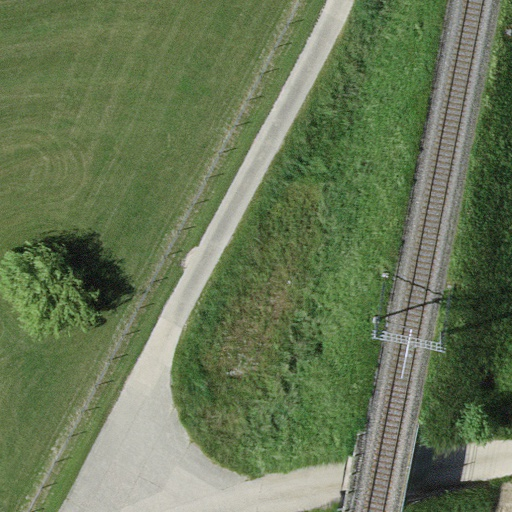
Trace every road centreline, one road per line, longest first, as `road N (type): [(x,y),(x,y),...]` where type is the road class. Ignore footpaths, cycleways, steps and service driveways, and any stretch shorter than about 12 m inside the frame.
road 1 (track): [(339,0),(154,370),(144,424),(147,511)]
road 2 (track): [(511,456),(320,488),(231,511)]
